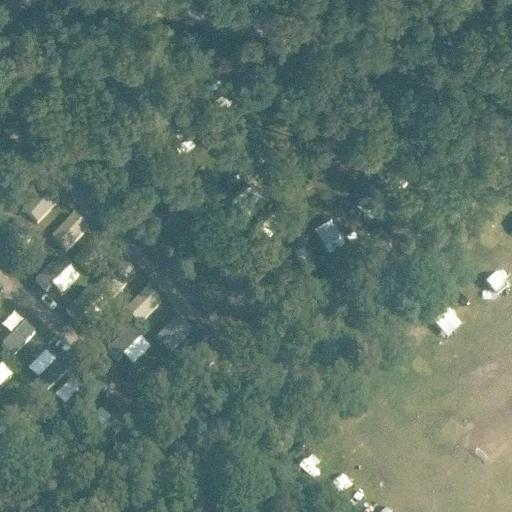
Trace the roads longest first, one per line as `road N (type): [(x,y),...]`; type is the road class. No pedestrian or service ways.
road 1 (unclassified): [(138,0),(511,78)]
road 2 (unknown): [(290,347),(0,112)]
road 3 (unknown): [(208,443),(0,253)]
